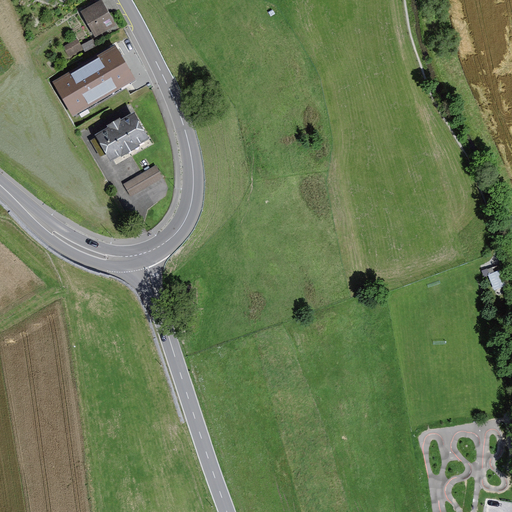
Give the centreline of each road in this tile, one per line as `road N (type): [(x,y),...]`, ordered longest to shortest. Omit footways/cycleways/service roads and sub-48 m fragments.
road 1 (tertiary): [(122,0),(168,87),(193,175),(183,222),(142,253)]
road 2 (unclassified): [(225,511),(142,253)]
road 3 (tertiary): [(142,253),(110,257),(66,241),(0,184)]
